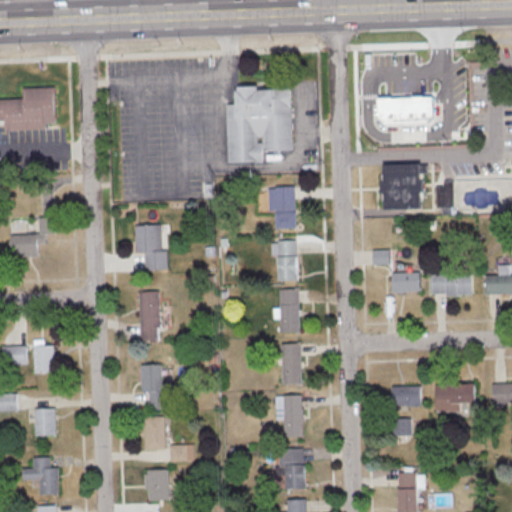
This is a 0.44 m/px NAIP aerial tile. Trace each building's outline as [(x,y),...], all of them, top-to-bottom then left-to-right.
[(229,162),(263,161),(263,149),(293,149),(291,88),(259,89),(258,85),(237,86),(237,103),(227,103),(229,162)] [(55,86),(24,87),(24,97),(0,97),(0,129),(46,129),(46,122),(56,122),(55,86)] [(385,208),(425,206),(423,162),(384,164),(385,208)] [(277,227),(297,227),(297,185),(270,186),(270,209),(277,209),(277,227)] [(40,242),(47,242),(47,233),(57,232),(56,216),(39,216),(40,242)] [(137,224),(137,251),(146,251),(147,269),(169,268),(168,249),(163,249),(163,224),(137,224)] [(12,234),(12,256),(39,255),(38,233),(12,234)] [(273,255),(279,255),(279,279),(299,279),(299,240),(272,240),(273,255)] [(374,264),(391,263),(390,248),(373,249),(374,264)] [(487,274),(488,293),(511,292),(511,273),(511,263),(499,264),(499,274),(487,274)] [(393,271),(393,291),(421,290),(421,271),(393,271)] [(432,274),(432,294),(476,293),(476,273),(432,274)] [(282,331),(301,331),(300,287),(281,288),(282,331)] [(142,340),(162,339),(160,290),(140,290),(142,340)] [(36,372),(56,371),(55,344),(45,344),(45,338),(35,338),(36,372)] [(303,383),(302,342),(283,342),(284,383),(303,383)] [(27,345),(3,345),(3,364),(28,364),(27,345)] [(162,363),(142,364),(143,390),(163,389),(162,363)] [(511,381),(493,382),(493,405),(511,404),(511,381)] [(437,411),(461,410),(461,402),(479,401),(478,383),(436,384),(437,411)] [(422,405),(421,384),(393,385),(394,406),(422,405)] [(285,409),(285,436),(304,435),(304,394),(277,395),(277,410),(285,409)] [(57,434),(57,407),(36,407),(36,434),(57,434)] [(166,415),(145,415),(146,449),(167,448),(166,415)] [(397,418),(398,434),(417,433),(416,417),(397,418)] [(195,443),(170,444),(171,460),(195,459),(195,443)] [(307,487),(305,447),(281,448),(282,467),(286,466),(287,487),(307,487)] [(59,493),(59,466),(51,467),(51,456),(33,456),(34,467),(23,467),(23,478),(40,478),(41,493),(59,493)] [(169,468),(146,468),(146,489),(149,489),(150,499),(170,498),(169,468)] [(400,511),(419,511),(418,470),(399,471),(400,511)] [(307,511),(307,498),(288,498),(289,511),(286,511),(307,511)]
